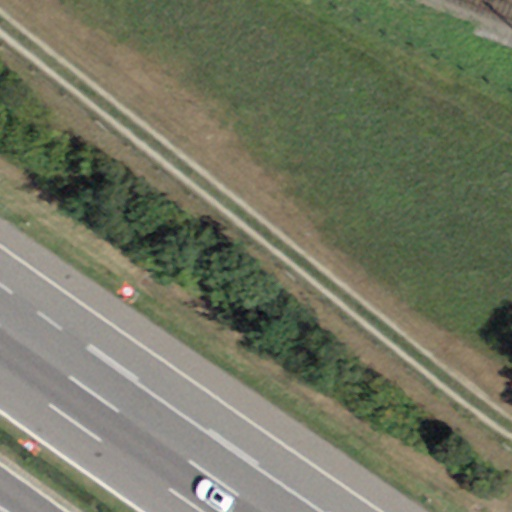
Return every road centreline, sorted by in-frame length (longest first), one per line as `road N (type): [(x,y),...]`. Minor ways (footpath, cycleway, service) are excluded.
road 1 (track): [(511,431),(0,28)]
road 2 (motorway): [(232,511),(0,347)]
